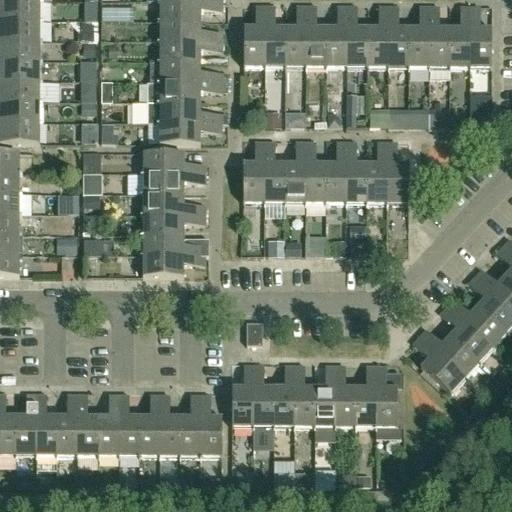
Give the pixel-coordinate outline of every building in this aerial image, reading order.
[(41,5),(0,4),(0,14),(1,15),(1,25),(41,25),(41,5)] [(222,4),(160,4),(160,25),(199,25),(200,15),(222,15),(222,4)] [(264,72),(265,10),(255,10),(255,31),(243,31),(243,72),(264,72)] [(274,10),(265,10),(264,72),(285,72),(285,32),(274,32),(274,10)] [(296,32),(285,32),(285,72),(305,73),(305,10),(296,10),(296,32)] [(315,10),(305,10),(305,73),(326,73),(326,33),(315,33),(315,10)] [(336,33),(326,33),(326,73),(346,73),(346,11),(336,10),(336,33)] [(356,11),(346,11),(346,73),(367,73),(367,33),(356,33),(356,11)] [(378,33),(367,33),(367,73),(388,73),(388,11),(378,11),(378,33)] [(398,11),(388,11),(388,73),(408,73),(408,33),(397,33),(398,11)] [(419,33),(408,33),(408,73),(428,73),(429,11),(419,11),(419,33)] [(449,73),(449,33),(438,33),(438,11),(429,11),(428,73),(428,83),(449,83),(449,73)] [(460,33),(449,33),(449,73),(469,73),(469,11),(460,11),(460,33)] [(479,11),(469,11),(469,73),(491,73),(491,32),(479,32),(479,11)] [(102,13),(102,26),(125,26),(125,13),(102,13)] [(0,45),(41,45),(41,25),(1,25),(1,36),(0,35),(0,45)] [(160,25),(160,45),(222,45),(222,36),(199,36),(199,25),(160,25)] [(93,29),(79,29),(79,45),(93,45),(93,29)] [(1,66),(41,65),(41,45),(0,45),(0,55),(1,55),(1,66)] [(222,56),(222,45),(160,45),(160,66),(199,66),(199,56),(222,56)] [(0,85),(41,86),(41,65),(1,66),(1,77),(0,76),(0,85)] [(87,66),(86,114),(102,114),(103,66),(87,66)] [(199,66),(160,66),(152,66),(152,88),(160,89),(160,86),(228,86),(228,77),(199,77),(199,66)] [(1,106),(41,106),(41,86),(0,85),(0,96),(1,96),(1,106)] [(160,89),(152,88),(147,88),(147,107),(199,107),(199,96),(228,96),(228,86),(160,86),(160,89)] [(41,106),(1,106),(1,118),(0,117),(0,126),(41,126),(41,106)] [(199,107),(147,107),(146,127),(222,127),(228,127),(228,118),(199,118),(199,107)] [(379,133),(387,133),(387,114),(370,113),(370,133),(379,133)] [(289,129),(287,116),(270,118),(272,132),(289,129)] [(393,118),(393,133),(456,133),(456,118),(393,118)] [(357,133),(357,119),(347,119),(347,133),(357,133)] [(41,126),(0,126),(0,148),(41,148),(41,126)] [(222,137),(222,127),(146,127),(146,128),(160,128),(159,149),(201,149),(201,137),(222,137)] [(113,130),(102,130),(102,149),(120,149),(120,135),(113,135),(113,130)] [(243,208),(265,208),(265,146),(255,146),(255,167),(243,167),(243,208)] [(265,146),(265,208),(285,208),(285,168),(274,168),(274,146),(265,146)] [(285,208),(305,208),(305,146),(296,146),(296,168),(285,168),(285,208)] [(305,146),(305,208),(326,208),(326,168),(315,168),(315,146),(305,146)] [(326,208),(346,208),(346,146),(336,146),(336,168),(326,168),(326,208)] [(346,146),(346,208),(366,208),(367,168),(356,168),(356,146),(346,146)] [(366,208),(387,208),(387,146),(377,146),(377,168),(367,168),(366,208)] [(387,146),(387,208),(408,208),(408,167),(397,167),(397,146),(387,146)] [(20,156),(0,156),(0,178),(20,178),(20,156)] [(143,157),(144,178),(206,178),(206,169),(185,169),(185,157),(143,157)] [(83,178),(101,178),(101,168),(83,168),(83,178)] [(0,198),(20,198),(20,178),(0,178),(0,198)] [(206,178),(144,178),(144,198),(184,199),(184,188),(206,188),(206,178)] [(0,218),(21,219),(31,219),(31,198),(20,198),(0,198),(0,218)] [(144,198),(144,219),(206,219),(206,209),(184,209),(184,199),(144,198)] [(67,202),(67,220),(78,220),(78,202),(67,202)] [(21,225),(21,219),(0,218),(0,239),(20,239),(21,225)] [(206,219),(144,219),(144,225),(143,239),(183,240),(183,228),(206,228),(206,219)] [(350,238),(350,261),(366,261),(366,238),(350,238)] [(23,239),(20,239),(0,239),(0,259),(20,260),(20,259),(23,259),(23,239)] [(143,239),(143,260),(205,260),(207,260),(207,242),(183,242),(183,240),(143,239)] [(85,244),(86,281),(111,281),(110,243),(85,244)] [(511,246),(509,243),(502,250),(511,259),(511,246)] [(79,259),(80,246),(63,246),(63,259),(79,259)] [(511,272),(505,281),(511,287),(511,259),(502,250),(496,258),(511,272)] [(0,280),(20,281),(20,260),(0,259),(0,280)] [(127,261),(129,274),(141,273),(139,259),(127,261)] [(143,260),(143,281),(184,281),(184,269),(205,269),(205,260),(143,260)] [(481,274),(474,281),(511,315),(511,287),(505,281),(497,289),(481,274)] [(477,311),(506,338),(511,331),(511,315),(474,281),(468,288),(484,303),(477,311)] [(453,304),(447,311),(492,353),(506,338),(477,311),(469,319),(453,304)] [(449,341),(479,368),(492,353),(447,311),(440,318),(456,333),(449,341)] [(247,350),(263,350),(263,328),(247,328),(247,350)] [(426,334),(419,341),(465,383),(479,368),(449,341),(442,349),(426,334)] [(420,371),(450,399),(465,383),(419,341),(412,348),(428,362),(420,371)] [(232,432),(253,432),(253,370),(244,370),(244,391),(232,391),(232,432)] [(253,432),(274,432),(274,392),(263,392),(263,370),(253,370),(253,432)] [(274,432),(294,432),(294,370),(285,370),(284,392),(274,392),(274,432)] [(294,432),(314,432),(315,392),(304,392),(304,370),(294,370),(294,432)] [(314,432),(335,432),(335,370),(325,370),(325,392),(315,392),(314,432)] [(335,432),(355,432),(355,392),(345,392),(345,370),(335,370),(335,432)] [(355,432),(376,432),(376,370),(366,370),(366,392),(355,392),(355,432)] [(376,432),(375,444),(401,444),(401,432),(397,432),(397,391),(385,391),(386,370),(376,370),(376,432)] [(4,398),(0,398),(0,460),(15,461),(15,421),(4,421),(4,398)] [(26,421),(15,421),(15,461),(35,461),(36,399),(26,398),(26,421)] [(45,399),(36,399),(35,461),(56,461),(56,421),(45,421),(45,399)] [(67,421),(56,421),(56,461),(76,461),(76,399),(67,399),(67,421)] [(86,399),(76,399),(76,461),(97,461),(97,421),(86,421),(86,399)] [(108,421),(97,421),(97,461),(118,461),(118,399),(108,399),(108,421)] [(128,399),(118,399),(118,461),(138,461),(138,421),(128,421),(128,399)] [(149,421),(138,421),(138,461),(159,461),(159,399),(149,399),(149,421)] [(168,421),(168,399),(159,399),(159,461),(179,461),(179,421),(168,421)] [(190,421),(179,421),(179,461),(199,461),(199,399),(190,399),(190,421)] [(209,399),(199,399),(199,461),(221,461),(221,420),(209,420),(209,399)] [(279,494),(300,493),(299,476),(278,477),(279,494)] [(335,478),(317,477),(317,489),(334,490),(335,478)]
